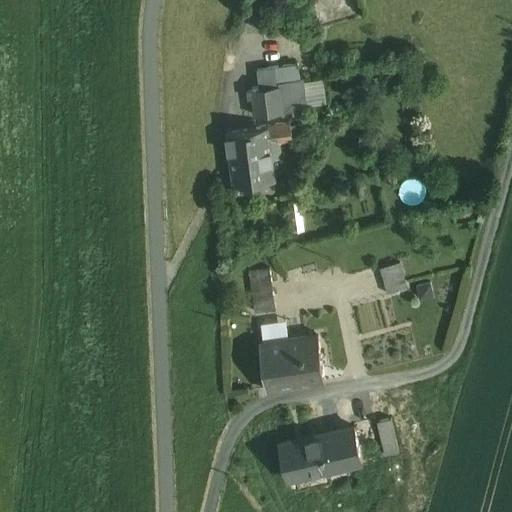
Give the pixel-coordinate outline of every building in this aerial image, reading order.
[(278,65),(259,67),(261,83),(280,81),(278,65)] [(303,79),(254,87),(259,114),(307,106),(303,79)] [(282,138),(292,138),(291,115),(270,116),(272,156),(283,155),(282,138)] [(265,125),(228,129),(235,184),(272,180),(265,125)] [(404,188),(417,203),(430,192),(416,177),(404,188)] [(402,262),(385,267),(393,293),(410,288),(402,262)] [(279,309),(273,273),(255,276),(261,312),(279,309)] [(264,320),(265,334),(289,333),(288,319),(264,320)] [(319,335),(262,343),(268,389),(325,381),(319,335)] [(396,418),(378,422),(386,457),(404,453),(396,418)] [(358,422),(279,443),(289,483),(369,463),(358,422)]
